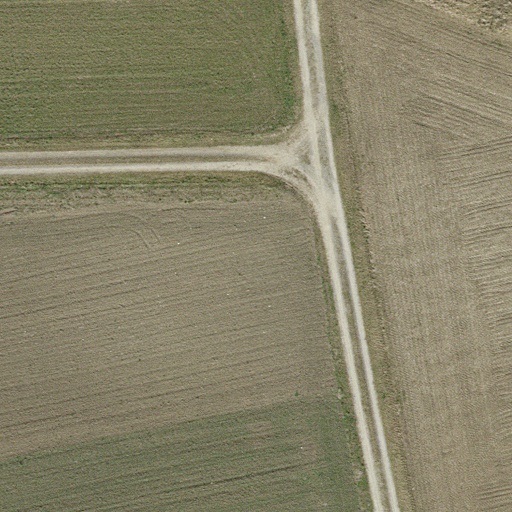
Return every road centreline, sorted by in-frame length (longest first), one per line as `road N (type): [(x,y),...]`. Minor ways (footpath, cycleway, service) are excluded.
road 1 (track): [(387,511),(317,161),(306,0)]
road 2 (track): [(317,161),(0,169)]
